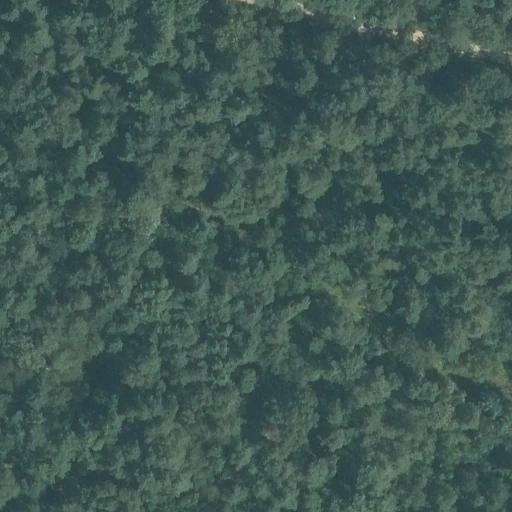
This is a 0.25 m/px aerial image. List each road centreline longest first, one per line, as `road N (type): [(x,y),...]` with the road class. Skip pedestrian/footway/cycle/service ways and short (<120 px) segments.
road 1 (track): [(511,396),(308,265),(169,201),(0,100)]
road 2 (track): [(251,0),(511,61)]
road 3 (track): [(422,511),(456,385),(511,357)]
